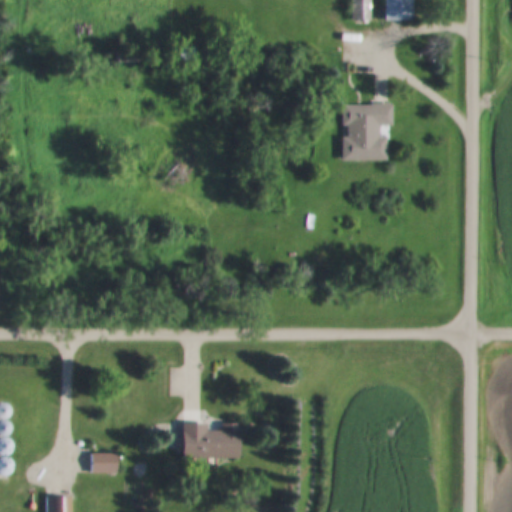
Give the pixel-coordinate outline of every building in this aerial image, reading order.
[(369,0),(349,0),(350,21),(369,21),(369,0)] [(383,0),(383,21),(413,21),(412,0),(383,0)] [(386,161),(386,127),(391,127),(391,105),(341,105),(341,162),(386,161)] [(241,424),(183,423),(182,458),(240,458),(241,424)] [(117,454),(90,454),(90,473),(117,473),(117,454)] [(69,511),(69,497),(45,497),(44,511),(69,511)]
